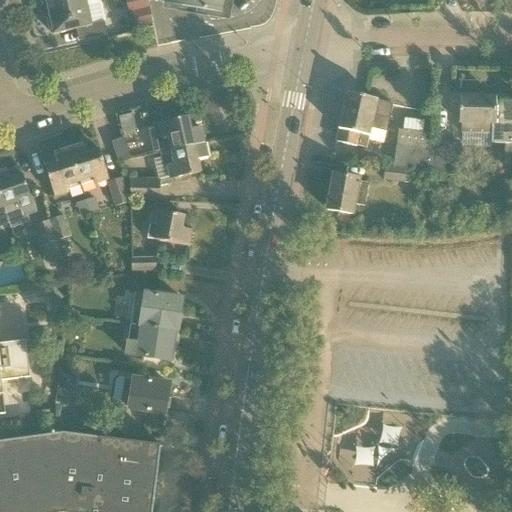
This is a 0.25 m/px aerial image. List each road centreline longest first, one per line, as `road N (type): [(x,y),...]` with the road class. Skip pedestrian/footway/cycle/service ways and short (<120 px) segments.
road 1 (tertiary): [(229,511),(305,43)]
road 2 (residential): [(305,43),(194,68),(9,128)]
road 3 (unknown): [(511,319),(508,349),(318,341)]
road 4 (residential): [(511,42),(305,43)]
road 5 (unknown): [(323,289),(392,277),(490,284),(511,310)]
